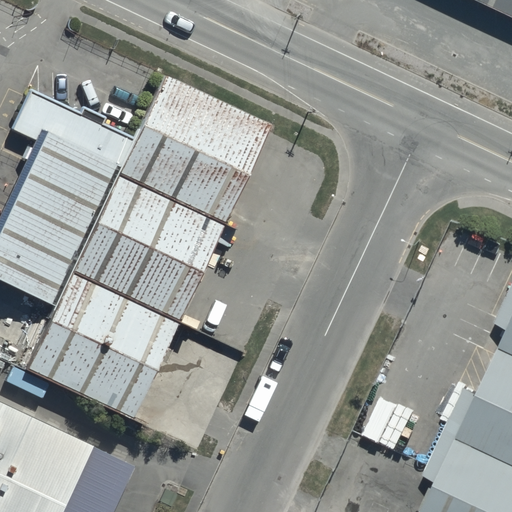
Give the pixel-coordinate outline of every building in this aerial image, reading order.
[(511,0),(453,0),(511,28),(511,0)] [(273,120),(161,66),(128,136),(50,297),(22,356),(134,409),(273,120)] [(0,144),(0,267),(50,297),(128,136),(31,79),(0,144)] [(511,511),(511,266),(391,511),(511,511)] [(45,511),(86,428),(0,387),(0,511),(45,511)]
